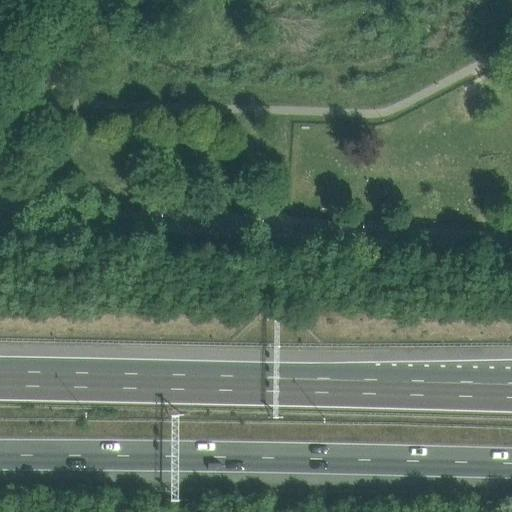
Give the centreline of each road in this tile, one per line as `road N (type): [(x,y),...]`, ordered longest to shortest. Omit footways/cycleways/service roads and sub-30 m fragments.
road 1 (unclassified): [(0,212),(511,243)]
road 2 (motorway): [(511,392),(0,378)]
road 3 (motorway): [(0,457),(511,464)]
